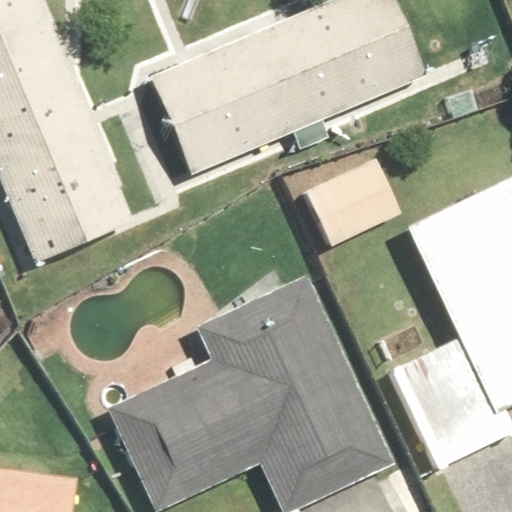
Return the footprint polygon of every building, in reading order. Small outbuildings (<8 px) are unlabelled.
[(50,0),(0,0),(0,173),(35,259),(140,217),(50,0)] [(412,0),(310,0),(147,68),(195,181),(445,77),(412,0)] [(373,155),(301,187),(331,254),(403,222),(373,155)] [(511,166),(406,210),(457,333),(388,362),(432,468),(511,434),(511,166)] [(284,509),(404,458),(326,278),(199,332),(208,353),(93,402),(140,511),(147,511),(264,463),(284,509)] [(0,464),(0,511),(92,511),(96,476),(0,464)]
